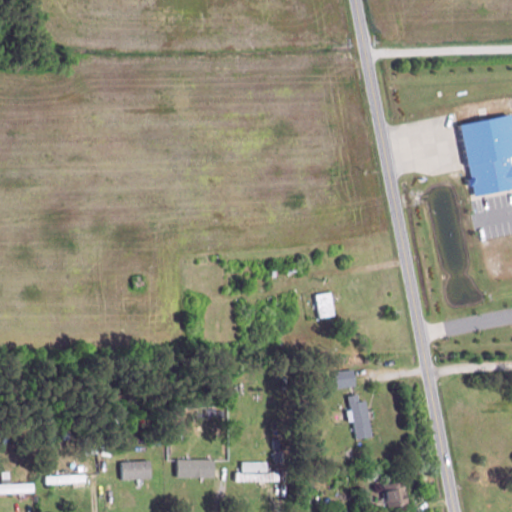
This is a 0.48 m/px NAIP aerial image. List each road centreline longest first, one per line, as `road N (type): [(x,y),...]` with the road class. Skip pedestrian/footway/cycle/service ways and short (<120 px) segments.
road 1 (secondary): [(455,511),(355,0)]
road 2 (residential): [(366,52),(511,48)]
